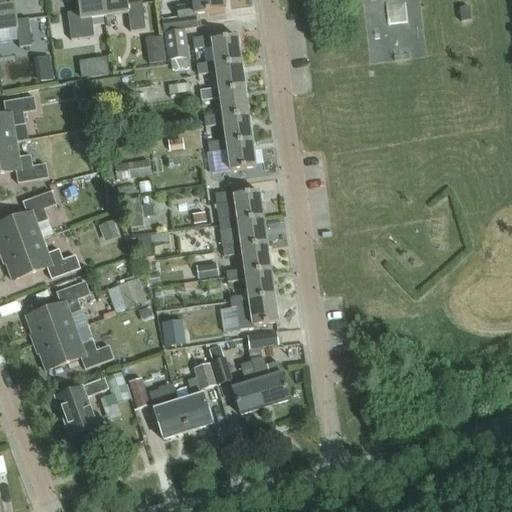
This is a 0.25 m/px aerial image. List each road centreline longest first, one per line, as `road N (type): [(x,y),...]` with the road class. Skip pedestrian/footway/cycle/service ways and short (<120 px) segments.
road 1 (residential): [(335,480),(269,0)]
road 2 (unclassified): [(335,480),(511,422)]
road 3 (unclassified): [(199,511),(335,480)]
road 4 (residential): [(48,511),(0,383)]
